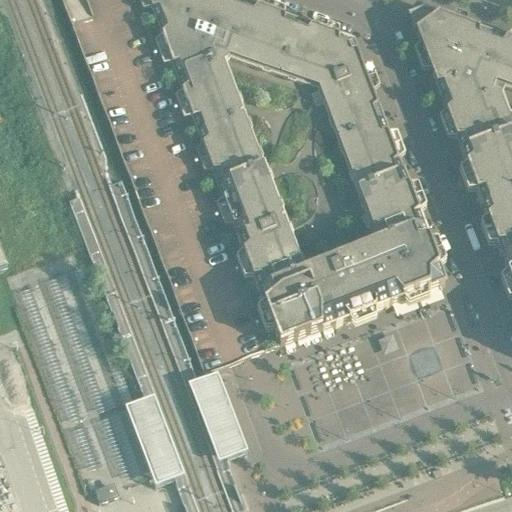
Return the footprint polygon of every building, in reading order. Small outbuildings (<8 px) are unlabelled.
[(273,355),(143,0),(68,0),(203,376),(238,365),(273,355)] [(443,287),(352,47),(219,0),(147,0),(279,350),(443,287)] [(511,45),(423,13),(407,18),(511,294),(511,45)] [(197,385),(227,464),(247,457),(217,377),(197,385)] [(128,422),(154,492),(174,484),(144,405),(124,412),(128,422)] [(113,487),(94,494),(98,507),(117,501),(113,487)]
